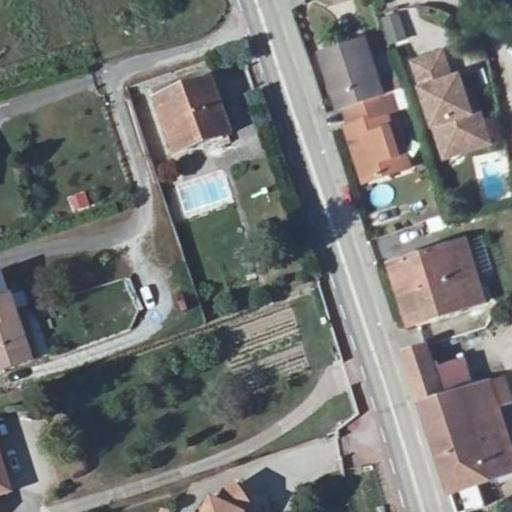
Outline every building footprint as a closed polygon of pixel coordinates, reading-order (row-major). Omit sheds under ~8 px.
[(400,14),(382,19),(390,46),(408,40),(400,14)] [(402,109),(397,92),(383,97),(364,40),(320,54),(339,112),(345,110),(350,126),(345,128),(364,184),(409,169),(400,141),(391,114),(402,109)] [(442,55),(413,64),(439,142),(477,130),(460,77),(451,80),(442,55)] [(233,138),(214,85),(160,105),(179,158),(233,138)] [(397,92),(402,109),(414,106),(407,89),(397,92)] [(400,141),(409,169),(414,167),(405,139),(400,141)] [(194,199),(179,203),(182,216),(231,202),(223,172),(189,181),(194,199)] [(465,241),(391,266),(411,328),(485,304),(465,241)] [(0,305),(20,301),(14,279),(0,282),(0,305)] [(0,305),(0,369),(2,377),(47,364),(43,347),(33,349),(26,321),(20,301),(0,305)] [(35,319),(26,321),(33,349),(43,347),(35,319)] [(511,473),(490,481),(461,394),(443,400),(426,347),(404,354),(456,511),(471,511),(500,502),(511,498),(511,473)] [(487,385),(494,408),(509,402),(502,380),(487,385)] [(511,460),(494,408),(487,385),(461,394),(490,481),(511,473),(511,460)] [(0,501),(17,495),(0,448),(0,501)] [(218,504),(213,511),(256,511),(243,488),(218,504)]
